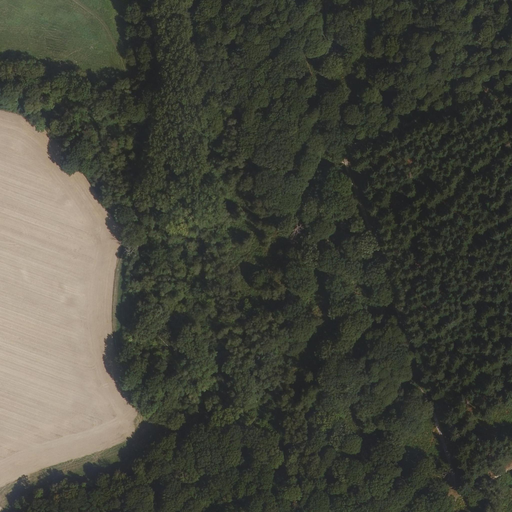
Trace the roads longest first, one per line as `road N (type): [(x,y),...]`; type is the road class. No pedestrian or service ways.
road 1 (track): [(335,511),(265,433),(247,423),(165,433),(137,396),(117,339),(117,282),(152,109),(133,65),(76,0)]
road 2 (track): [(26,511),(165,433)]
